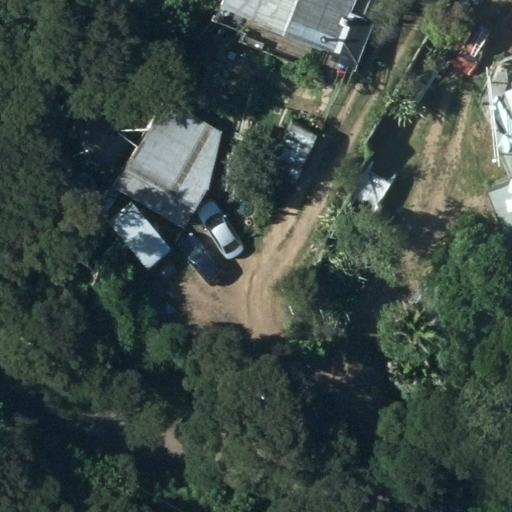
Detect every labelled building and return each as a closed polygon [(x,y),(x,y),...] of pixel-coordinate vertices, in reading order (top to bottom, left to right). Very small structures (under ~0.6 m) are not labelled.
[(203,0),(202,3),(345,68),(367,20),(358,15),(365,0),(203,0)] [(484,190),(509,248),(511,246),(511,54),(499,60),(481,102),(511,177),(484,190)] [(108,186),(178,231),(206,188),(223,132),(165,96),(108,186)] [(320,122),(294,104),(260,152),(287,170),(320,122)] [(127,277),(200,335),(220,310),(146,252),(127,277)]
